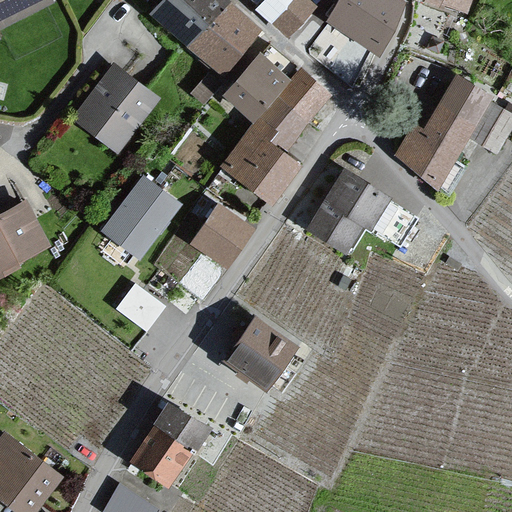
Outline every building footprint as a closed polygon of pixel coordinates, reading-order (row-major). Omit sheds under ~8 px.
[(0,0),(0,34),(58,7),(54,0),(0,0)] [(220,67),(260,23),(233,0),(150,0),(148,3),(220,67)] [(245,0),(293,40),(317,12),(319,0),(245,0)] [(334,0),(323,18),(372,48),(400,0),(334,0)] [(329,89),(298,65),(291,74),(258,48),(223,92),(254,116),(225,154),(232,159),(228,166),(269,198),(301,158),(285,145),(329,89)] [(157,95),(112,61),(71,114),(115,149),(157,95)] [(208,65),(194,86),(207,94),(221,74),(208,65)] [(495,92),(458,70),(425,124),(414,118),(394,153),(441,181),(469,133),(495,148),(511,119),(511,111),(490,99),(495,92)] [(389,192),(341,163),(306,221),(348,246),(363,221),(369,225),(389,192)] [(179,201),(141,172),(99,226),(138,255),(179,201)] [(0,271),(51,247),(26,195),(0,207),(0,271)] [(253,226),(216,200),(189,238),(226,264),(253,226)] [(165,302),(134,278),(114,304),(146,327),(165,302)] [(295,341),(252,310),(222,351),(264,382),(295,341)] [(208,423),(166,396),(126,457),(169,484),(208,423)] [(0,490),(27,511),(28,511),(61,470),(4,426),(0,430),(0,490)] [(161,511),(163,510),(121,486),(106,511),(161,511)]
